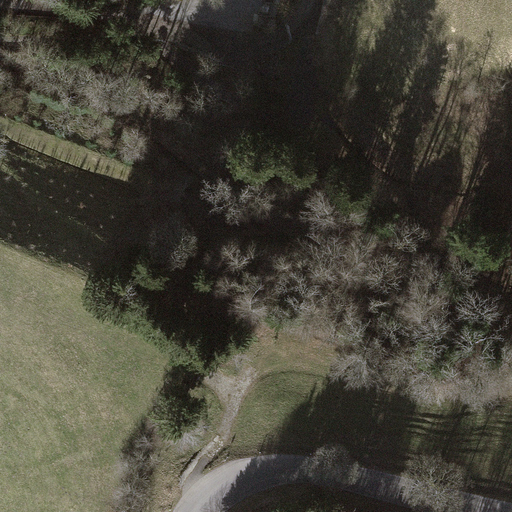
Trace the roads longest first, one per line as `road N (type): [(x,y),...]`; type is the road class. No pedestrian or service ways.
road 1 (track): [(173,511),(239,384),(279,363),(416,392),(511,383)]
road 2 (unclassified): [(0,6),(115,13),(239,47),(290,36)]
road 3 (tertiary): [(199,511),(241,484),(304,475),(471,511)]
